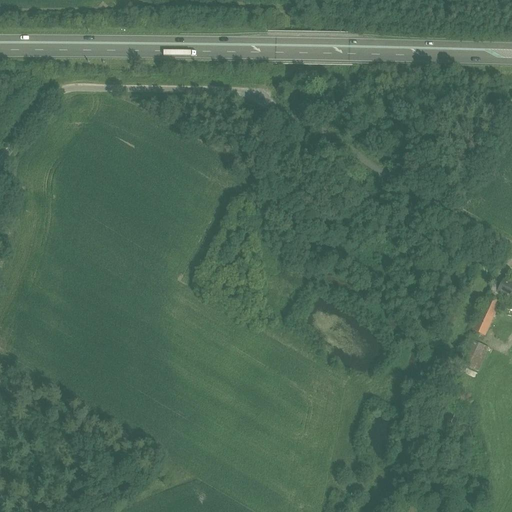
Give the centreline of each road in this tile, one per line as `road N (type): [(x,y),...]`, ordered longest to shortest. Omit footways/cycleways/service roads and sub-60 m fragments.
road 1 (unclassified): [(511,243),(250,93),(68,89),(47,101),(0,162)]
road 2 (trunk): [(0,44),(511,53)]
road 3 (track): [(143,0),(157,8),(275,9)]
